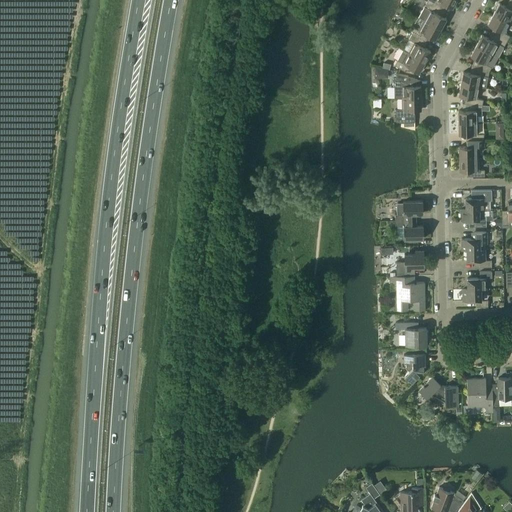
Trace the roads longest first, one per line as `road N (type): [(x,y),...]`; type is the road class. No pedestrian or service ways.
road 1 (motorway): [(114,511),(135,254),(172,0)]
road 2 (motorway): [(138,0),(103,252),(87,511)]
road 3 (residential): [(441,183),(437,73),(476,0)]
road 4 (residential): [(442,315),(441,183)]
